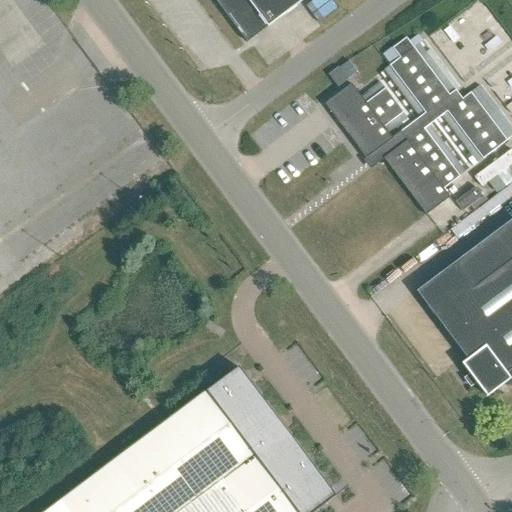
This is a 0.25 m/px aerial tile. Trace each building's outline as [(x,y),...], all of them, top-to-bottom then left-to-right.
[(213,0),(247,44),(304,0),(213,0)] [(400,59),(389,67),(425,115),(392,139),(384,129),(403,114),(385,90),(366,105),(351,85),(325,105),(366,160),(370,157),(377,165),(384,160),(426,217),(450,199),(443,190),(459,178),(424,131),(447,113),(483,160),(507,142),(470,94),(462,101),(455,92),(449,96),(413,49),(406,39),(393,50),(400,59)] [(345,62),(326,75),(333,86),(352,72),(345,62)] [(511,220),(416,293),(468,361),(463,365),(471,376),(466,380),(471,386),(476,383),(487,398),(510,380),(506,375),(511,370),(511,220)] [(238,368),(46,511),(316,511),(335,498),(238,368)]
